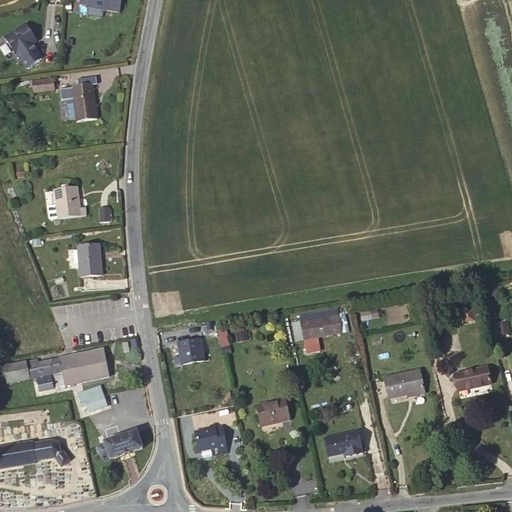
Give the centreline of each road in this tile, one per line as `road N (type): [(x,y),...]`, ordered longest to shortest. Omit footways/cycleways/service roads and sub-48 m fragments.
road 1 (unclassified): [(155,0),(129,179),(162,419),(160,477)]
road 2 (unclassified): [(511,492),(314,511)]
